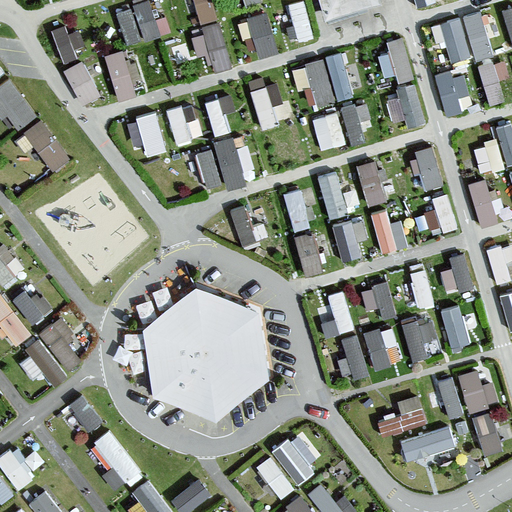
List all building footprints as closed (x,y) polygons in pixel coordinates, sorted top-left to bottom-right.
[(132,39),(177,21),(168,0),(123,0),(117,3),(132,39)] [(197,0),(202,15),(221,9),(217,0),(197,0)] [(297,15),(300,32),(316,29),(309,0),(280,0),(284,18),(297,15)] [(378,4),(376,0),(321,0),(327,19),(378,4)] [(511,30),(511,0),(509,0),(503,2),(511,30)] [(249,10),(263,50),(282,43),(268,3),(249,10)] [(485,6),(439,15),(447,56),(493,47),(485,6)] [(73,15),(52,22),(63,54),(76,49),(73,40),(80,38),(73,15)] [(199,48),(213,45),(217,63),(234,59),(224,17),(193,24),(199,48)] [(387,71),(412,68),(408,30),(383,33),(387,71)] [(106,47),(120,92),(139,87),(124,41),(106,47)] [(97,48),(66,62),(81,95),(112,81),(97,48)] [(463,104),(460,88),(471,85),(466,62),(438,68),(446,107),(463,104)] [(0,106),(14,125),(39,107),(12,69),(0,77),(0,106)] [(280,72),(252,83),(265,119),(293,109),(280,72)] [(387,85),(396,119),(427,111),(418,78),(387,85)] [(236,86),(207,93),(216,126),(245,119),(236,86)] [(366,132),(361,115),(372,112),(367,94),(342,101),(352,136),(366,132)] [(178,135),(205,126),(200,109),(189,113),(184,97),(168,102),(178,135)] [(132,138),(144,135),(147,148),(169,142),(158,103),(125,112),(132,138)] [(315,110),(323,143),(349,137),(341,104),(315,110)] [(36,112),(18,137),(59,165),(76,140),(36,112)] [(506,158),(511,156),(511,114),(498,118),(506,158)] [(259,170),(252,137),(237,140),(235,129),(215,133),(225,177),(259,170)] [(500,133),(477,138),(482,165),(505,161),(500,133)] [(423,181),(444,177),(435,137),(414,142),(423,181)] [(184,149),(191,176),(207,172),(210,184),(225,180),(215,141),(184,149)] [(390,192),(376,151),(356,158),(370,199),(390,192)] [(319,170),(332,211),(352,205),(339,163),(319,170)] [(489,169),(469,175),(483,220),(502,214),(489,169)] [(312,218),(307,199),(319,196),(315,177),(286,185),(296,222),(312,218)] [(433,228),(461,220),(451,190),(424,199),(433,228)] [(232,201),(244,239),(260,233),(249,196),(232,201)] [(395,200),(372,206),(383,246),(406,240),(395,200)] [(359,231),(370,229),(366,211),(334,218),(342,254),(364,249),(359,231)] [(317,224),(297,228),(306,268),(325,264),(317,224)] [(500,277),(511,273),(511,235),(489,242),(500,277)] [(451,283),(474,280),(470,246),(447,249),(451,283)] [(429,265),(399,273),(408,304),(437,296),(429,265)] [(391,274),(364,279),(368,302),(382,299),(385,310),(398,308),(391,274)] [(15,292),(35,318),(56,302),(36,276),(15,292)] [(1,279),(0,279),(0,324),(5,321),(16,338),(33,327),(1,279)] [(331,310),(322,313),(328,330),(358,320),(346,282),(325,289),(331,310)] [(511,284),(503,287),(511,322),(511,284)] [(274,377),(263,312),(196,290),(146,335),(153,397),(223,423),(274,377)] [(443,302),(453,340),(472,335),(462,297),(443,302)] [(63,307),(41,326),(69,359),(80,350),(67,334),(78,325),(63,307)] [(442,347),(438,312),(407,316),(410,351),(442,347)] [(395,318),(366,325),(376,361),(404,354),(395,318)] [(345,330),(353,371),(371,368),(362,326),(345,330)] [(35,329),(24,342),(60,376),(72,363),(35,329)] [(480,362),(461,365),(467,402),(500,397),(496,373),(482,376),(480,362)] [(451,410),(467,406),(458,368),(441,372),(451,410)] [(69,399),(92,424),(106,411),(84,386),(69,399)] [(484,447),(505,443),(495,403),(475,408),(484,447)] [(402,434),(409,454),(458,439),(452,418),(402,434)] [(113,420),(97,431),(130,480),(146,469),(113,420)] [(257,455),(281,488),(329,452),(305,420),(257,455)] [(0,455),(21,482),(40,468),(27,452),(23,455),(12,441),(0,449),(0,455)] [(173,489),(184,505),(212,487),(201,470),(173,489)] [(152,471),(136,482),(157,511),(173,511),(178,509),(152,471)] [(352,511),(354,511),(318,473),(286,504),(292,511),(352,511)] [(71,511),(46,481),(30,495),(44,511),(71,511)]
